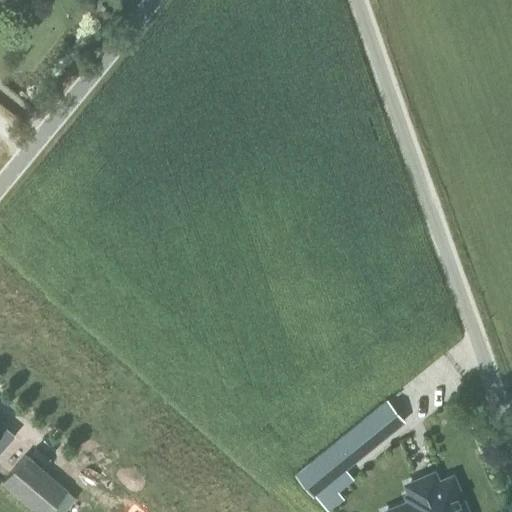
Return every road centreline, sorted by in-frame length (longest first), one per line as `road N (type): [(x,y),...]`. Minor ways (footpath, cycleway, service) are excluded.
road 1 (unclassified): [(511,437),(356,0)]
road 2 (unclassified): [(155,0),(0,187)]
